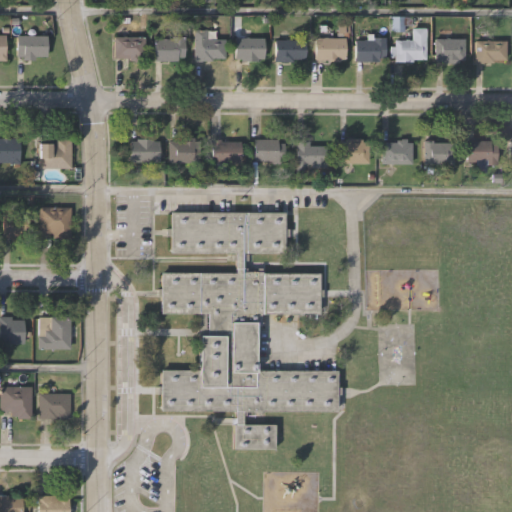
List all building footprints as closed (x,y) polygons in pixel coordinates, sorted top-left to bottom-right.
[(390,31),(391,15),(413,15),(413,25),(404,25),(404,31),(390,31)] [(392,62),(392,40),(410,40),(410,28),(424,28),(424,59),(411,60),(411,62),(392,62)] [(225,59),(212,59),(212,62),(193,62),(193,30),(214,30),(214,39),(225,39),(225,59)] [(184,58),(177,57),(177,61),(153,61),(153,39),(163,39),(163,38),(166,38),(166,39),(172,39),(172,36),(184,36),(184,58)] [(314,60),(314,38),(323,38),(323,36),(327,36),(327,38),(345,38),(345,60),(340,60),(340,62),(329,62),(329,60),(314,60)] [(16,37),(45,37),(46,57),(34,57),(34,61),(23,61),(23,57),(16,57),(16,37)] [(144,60),(139,60),(139,63),(132,63),(132,62),(128,62),(128,59),(113,59),(113,37),(144,37),(144,60)] [(354,61),(354,40),(373,40),(373,37),(385,37),(385,58),(378,58),(378,61),(354,61)] [(263,60),(257,60),(257,61),(242,61),(242,60),(233,59),(234,38),(263,39),(263,60)] [(432,60),(432,39),(463,39),(463,60),(457,60),(457,63),(441,63),(441,60),(432,60)] [(273,61),(273,40),(304,40),(304,59),(292,59),(292,61),(273,61)] [(473,41),(484,41),(484,40),(486,40),(486,41),(504,41),(504,60),(492,60),(492,63),(472,63),(473,41)] [(39,168),(39,142),(53,142),(53,136),(71,136),(71,168),(39,168)] [(0,137),(20,137),(20,166),(10,166),(10,162),(0,162),(0,137)] [(199,164),(167,164),(167,142),(183,142),(183,139),(194,139),(194,142),(199,142),(199,164)] [(210,164),(210,139),(220,139),(220,142),(240,143),(240,164),(210,164)] [(378,164),(379,142),(394,142),(394,140),(399,140),(400,139),(405,139),(405,143),(410,142),(410,165),(378,164)] [(159,163),(128,163),(128,142),(135,142),(135,140),(159,140),(159,163)] [(252,140),(276,140),(276,144),(283,144),(283,165),(270,165),(270,162),(252,162),(252,140)] [(374,165),(337,165),(337,143),(344,143),(344,140),(361,140),(361,143),(374,143),(374,165)] [(294,171),(294,141),(307,141),(307,146),(324,146),(324,168),(309,168),(309,165),(303,165),(303,171),(294,171)] [(422,165),(422,141),(432,141),(432,143),(452,143),(452,165),(422,165)] [(465,163),(465,141),(489,141),(489,145),(496,145),(496,166),(483,166),(483,163),(477,163),(477,164),(474,164),(474,163),(465,163)] [(26,213),(26,237),(15,237),(14,240),(1,240),(2,209),(4,209),(5,204),(16,204),(16,213),(26,213)] [(39,208),(69,208),(69,241),(57,241),(58,239),(53,239),(53,233),(38,233),(39,208)] [(286,228),(286,235),(282,235),(282,252),(241,252),(241,253),(245,253),(245,260),(241,260),(241,267),(245,267),(245,271),(255,271),(255,267),(260,267),(260,272),(317,272),(317,289),(321,289),(321,296),(317,296),(317,312),(260,312),(260,325),(257,325),(257,329),(252,329),(252,369),(335,370),(335,386),(338,386),(338,394),(334,394),(334,410),(258,410),(258,414),(254,414),(254,410),(243,410),(243,414),(240,414),(240,423),(272,424),(272,448),(230,448),(231,423),(229,423),(229,417),(233,417),(233,410),(157,409),(157,393),(155,393),(155,385),(158,386),(158,369),(196,370),(196,312),(159,312),(159,296),(156,296),(156,288),(159,288),(159,272),(234,272),(234,259),(229,259),(229,253),(234,253),(234,252),(168,252),(168,235),(164,235),(164,228),(168,228),(168,211),(282,212),(282,228),(286,228)] [(36,349),(36,316),(55,316),(55,313),(63,313),(63,316),(68,316),(68,349),(36,349)] [(23,318),(23,343),(8,343),(8,347),(0,347),(0,316),(11,316),(11,318),(23,318)] [(0,387),(30,387),(30,418),(15,418),(15,415),(10,415),(11,411),(0,411),(0,387)] [(38,392),(67,392),(67,417),(38,416),(38,392)] [(69,511),(36,511),(36,493),(69,493),(69,511)] [(23,497),(23,511),(0,511),(0,494),(8,494),(8,497),(23,497)]
